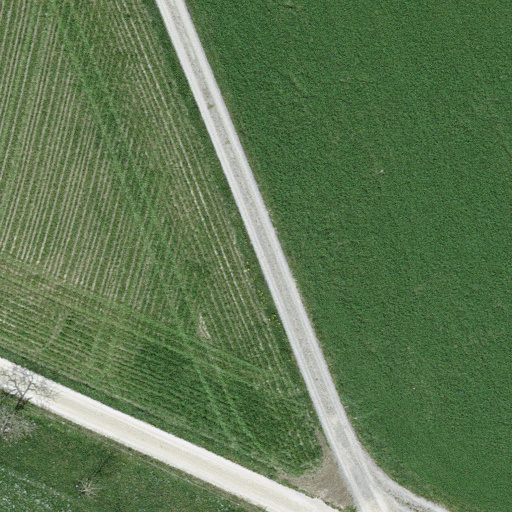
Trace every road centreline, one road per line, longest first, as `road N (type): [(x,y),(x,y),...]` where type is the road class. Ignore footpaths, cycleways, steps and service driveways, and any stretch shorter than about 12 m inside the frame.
road 1 (track): [(376,511),(168,0)]
road 2 (track): [(290,511),(0,378)]
